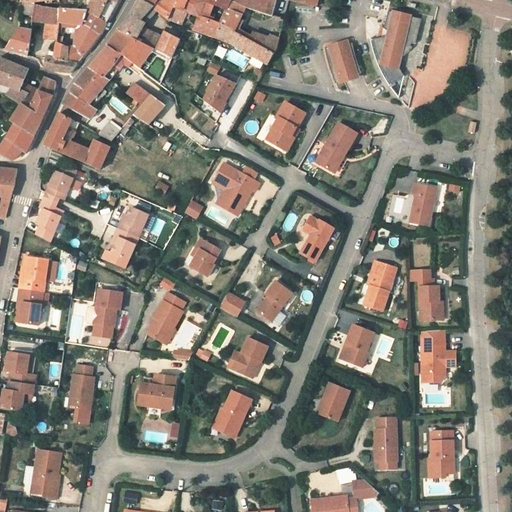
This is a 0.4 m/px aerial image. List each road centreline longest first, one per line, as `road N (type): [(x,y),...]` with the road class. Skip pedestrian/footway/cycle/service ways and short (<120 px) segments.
road 1 (residential): [(364,218),(270,443),(231,467),(109,463)]
road 2 (unclassified): [(484,159),(475,278),(490,511)]
road 3 (unclassified): [(360,0),(352,30),(320,35),(314,44),(330,95),(399,113),(394,143)]
road 4 (unclassified): [(30,165),(0,318)]
road 5 (unclassified): [(491,8),(484,159)]
